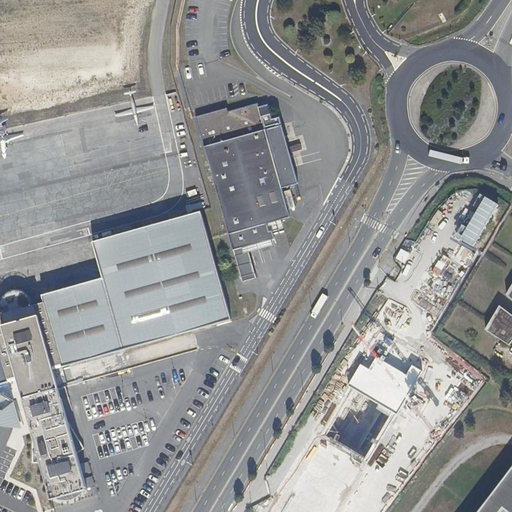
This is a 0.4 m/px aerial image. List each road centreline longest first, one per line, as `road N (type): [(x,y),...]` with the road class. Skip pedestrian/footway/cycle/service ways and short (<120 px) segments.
road 1 (unclassified): [(148,511),(361,148),(344,103),(263,40),(258,0)]
road 2 (primary): [(403,130),(389,186),(199,511)]
road 3 (primary): [(220,511),(389,230),(425,181),(452,161)]
road 4 (unknown): [(142,0),(0,31)]
